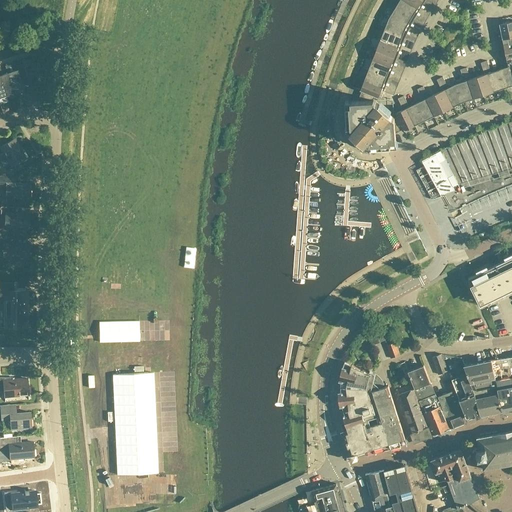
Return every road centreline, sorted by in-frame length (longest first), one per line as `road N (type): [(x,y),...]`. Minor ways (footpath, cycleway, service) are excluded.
road 1 (unclassified): [(51,358),(55,122)]
road 2 (unclassified): [(340,470),(325,428),(324,375),(352,324),(401,292)]
road 3 (residential): [(432,236),(395,156),(511,108)]
